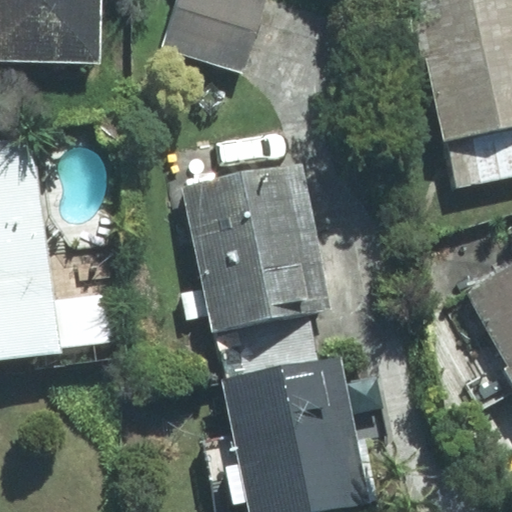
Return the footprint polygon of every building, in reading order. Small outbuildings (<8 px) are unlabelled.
[(0,0),(0,61),(92,64),(94,0),(0,0)] [(236,70),(258,0),(170,0),(157,46),(236,70)] [(511,0),(404,0),(435,146),(511,130),(511,0)] [(511,132),(440,148),(450,194),(511,180),(511,132)] [(0,358),(52,352),(27,139),(0,141),(0,358)] [(202,332),(322,310),(295,166),(177,188),(196,290),(177,294),(182,320),(199,317),(202,332)] [(511,387),(511,271),(463,299),(511,387)] [(216,385),(239,511),(329,511),(362,506),(334,362),(216,385)]
